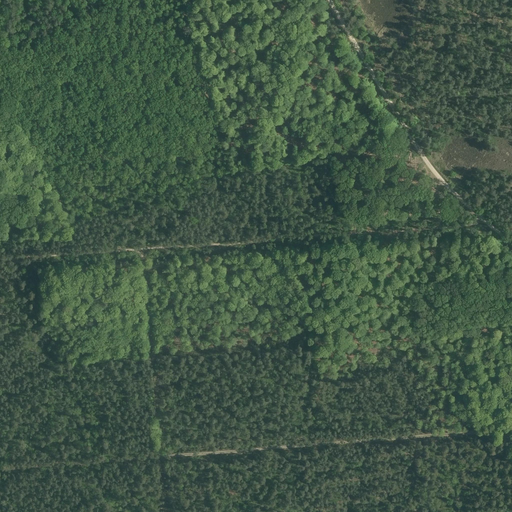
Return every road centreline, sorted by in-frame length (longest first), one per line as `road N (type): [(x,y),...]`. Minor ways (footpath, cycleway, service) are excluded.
road 1 (track): [(511,428),(0,468)]
road 2 (track): [(487,222),(0,258)]
road 3 (track): [(511,244),(426,161),(328,0)]
road 4 (track): [(168,511),(148,247)]
